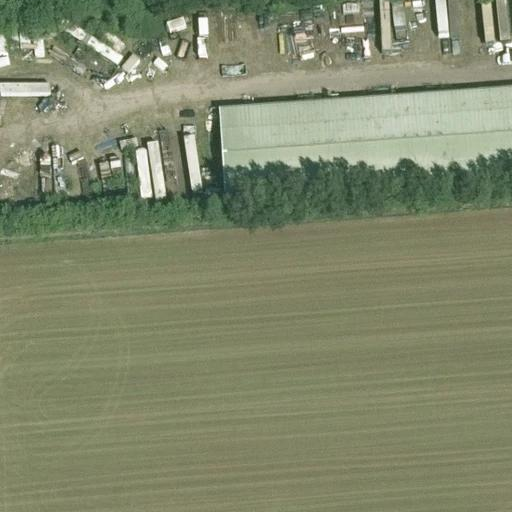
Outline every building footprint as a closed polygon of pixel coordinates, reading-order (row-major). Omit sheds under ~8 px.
[(425,33),(436,33),(436,2),(425,2),(425,33)] [(492,6),(493,25),(506,24),(505,5),(492,6)] [(37,68),(44,59),(0,29),(0,59),(22,74),(29,63),(37,68)] [(511,37),(494,41),(496,51),(511,47),(511,37)] [(511,93),(219,114),(220,127),(226,210),(511,188),(511,93)] [(37,144),(0,149),(0,161),(39,155),(37,144)] [(141,155),(144,204),(156,203),(152,154),(141,155)]
